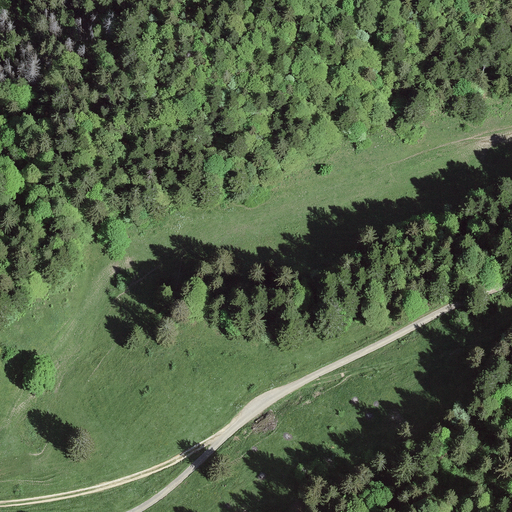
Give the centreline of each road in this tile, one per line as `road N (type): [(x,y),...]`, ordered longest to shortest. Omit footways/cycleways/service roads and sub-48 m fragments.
road 1 (unclassified): [(511,282),(292,388),(135,511)]
road 2 (track): [(227,436),(103,489),(0,506)]
road 3 (track): [(511,404),(384,511)]
